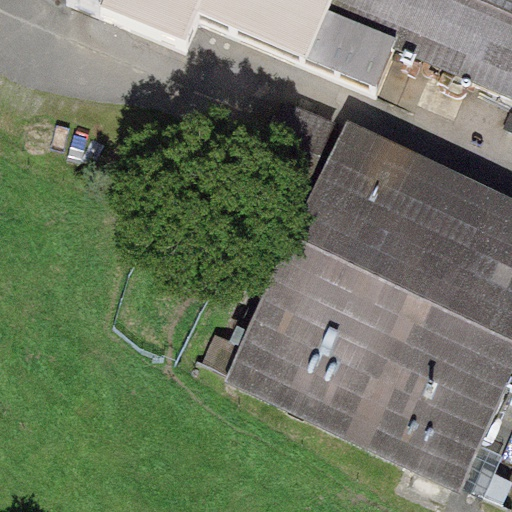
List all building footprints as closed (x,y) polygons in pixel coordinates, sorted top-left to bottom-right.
[(72,0),(69,6),(190,58),(202,27),(306,70),(326,22),(335,0),(72,0)] [(511,0),(335,0),(326,22),(400,55),(511,103),(511,0)] [(306,70),(380,102),(400,55),(326,22),(306,70)] [(354,159),(292,130),(268,180),(330,210),(354,159)] [(461,484),(511,376),(511,233),(354,159),(330,210),(248,383),(461,484)]
